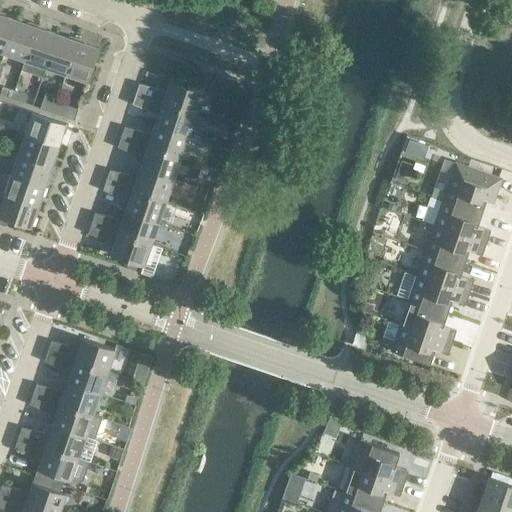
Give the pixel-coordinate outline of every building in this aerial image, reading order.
[(275,2),(269,0),(255,0),(253,7),(271,13),(275,2)] [(16,19),(0,13),(0,51),(4,53),(16,19)] [(36,26),(16,19),(4,53),(25,60),(36,26)] [(57,33),(36,26),(25,60),(22,69),(42,76),(45,67),(57,33)] [(77,40),(57,33),(45,67),(66,74),(77,40)] [(98,47),(77,40),(66,74),(87,81),(98,47)] [(203,91),(169,80),(165,93),(159,91),(158,88),(139,83),(135,93),(195,114),(203,91)] [(0,95),(12,98),(14,91),(3,87),(0,95)] [(26,95),(14,91),(12,98),(23,102),(26,95)] [(40,108),(53,113),(57,101),(58,97),(45,93),(40,108)] [(195,114),(135,93),(132,103),(150,111),(153,109),(159,111),(154,124),(188,135),(195,114)] [(78,108),(57,101),(53,113),(74,120),(78,108)] [(65,123),(32,111),(25,133),(58,144),(65,123)] [(188,135),(154,124),(150,136),(145,134),(143,131),(124,126),(121,136),(180,157),(188,135)] [(58,144),(25,133),(18,153),(51,164),(58,144)] [(180,157),(121,136),(117,147),(135,154),(138,153),(144,154),(140,167),(173,178),(180,157)] [(409,139),(405,152),(424,159),(428,146),(409,139)] [(51,164),(18,153),(11,174),(44,185),(51,164)] [(455,162),(442,199),(481,213),(485,200),(491,202),(499,177),(455,162)] [(173,178),(140,167),(135,179),(130,177),(128,174),(109,169),(106,179),(165,200),(173,178)] [(44,185),(11,174),(4,194),(37,205),(44,185)] [(165,200),(106,179),(102,190),(120,197),(124,196),(129,197),(125,210),(158,221),(165,200)] [(37,205),(4,194),(0,205),(0,216),(30,226),(37,205)] [(481,213),(442,199),(434,224),(486,242),(490,230),(477,225),(481,213)] [(388,202),(386,207),(394,210),(396,205),(388,202)] [(158,221),(125,210),(121,222),(115,220),(113,217),(95,212),(91,223),(151,243),(158,221)] [(151,243),(91,223),(88,233),(105,240),(109,239),(114,241),(110,254),(143,265),(151,243)] [(486,242),(434,224),(425,249),(464,263),(468,250),(482,255),(486,242)] [(464,263),(425,249),(417,274),(469,292),(473,280),(459,275),(464,263)] [(469,292),(417,274),(408,299),(447,313),(451,300),(465,305),(469,292)] [(447,313),(408,299),(400,324),(452,342),(456,330),(442,325),(447,313)] [(362,311),(371,314),(374,306),(365,303),(362,311)] [(383,336),(394,340),(391,350),(429,363),(434,350),(448,355),(452,342),(400,324),(388,320),(383,336)] [(115,348),(81,337),(77,350),(71,348),(70,345),(51,340),(48,350),(107,371),(115,348)] [(107,371),(48,350),(44,360),(62,368),(65,367),(71,368),(66,381),(100,392),(107,371)] [(135,363),(147,367),(151,356),(139,352),(135,363)] [(100,392),(66,381),(62,394),(57,391),(55,388),(36,383),(33,393),(92,414),(100,392)] [(92,414),(33,393),(29,404),(47,411),(50,410),(56,412),(52,424),(85,435),(92,414)] [(127,394),(124,401),(135,405),(138,397),(127,394)] [(324,432),(337,437),(342,423),(329,418),(324,432)] [(85,435),(52,424),(49,433),(21,427),(18,437),(89,461),(90,461),(97,440),(85,436),(85,435)] [(89,461),(18,437),(14,447),(32,455),(36,453),(41,455),(37,468),(41,469),(36,483),(59,491),(64,477),(78,482),(83,480),(89,461)] [(360,440),(351,465),(404,483),(408,471),(394,466),(399,453),(360,440)] [(107,455),(118,459),(122,448),(111,445),(107,455)] [(404,483),(351,465),(343,490),(381,503),(386,491),(399,495),(404,483)] [(307,478),(317,481),(319,473),(310,470),(307,478)] [(282,497),(297,502),(305,478),(290,473),(282,497)] [(511,484),(488,477),(481,498),(511,508),(511,484)] [(2,484),(0,488),(0,495),(49,511),(58,511),(65,493),(59,491),(36,483),(32,481),(28,495),(22,493),(20,489),(2,484)] [(378,511),(381,503),(343,490),(335,511),(378,511)] [(49,511),(0,495),(0,507),(11,511),(13,511),(16,511),(19,511),(49,511)] [(511,511),(511,508),(481,498),(476,511),(511,511)]
